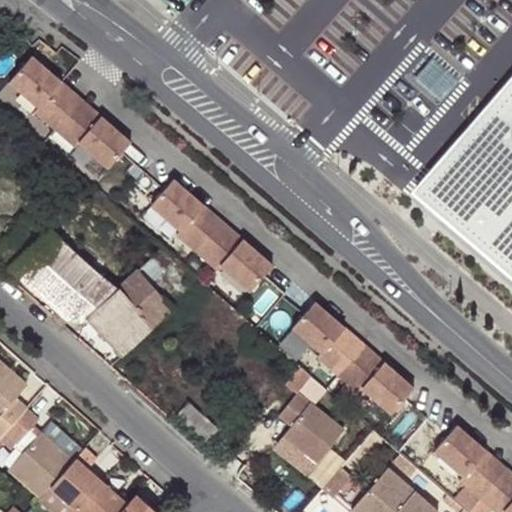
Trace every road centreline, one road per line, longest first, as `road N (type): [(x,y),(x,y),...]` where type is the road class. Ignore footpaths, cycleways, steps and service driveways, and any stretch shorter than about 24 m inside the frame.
road 1 (tertiary): [(511,389),(54,0)]
road 2 (residential): [(0,318),(204,492)]
